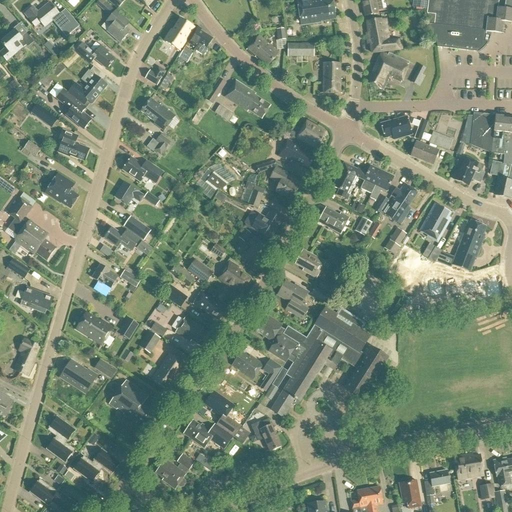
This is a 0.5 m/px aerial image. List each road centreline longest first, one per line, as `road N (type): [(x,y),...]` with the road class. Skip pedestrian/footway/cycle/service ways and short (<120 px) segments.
road 1 (residential): [(7,511),(128,85),(171,0)]
road 2 (residential): [(128,482),(238,324),(345,129)]
road 3 (tertiary): [(228,511),(367,455),(511,424)]
road 4 (residential): [(345,129),(248,63),(194,0)]
road 5 (residential): [(511,216),(483,210),(345,129)]
road 6 (residential): [(356,106),(511,107)]
